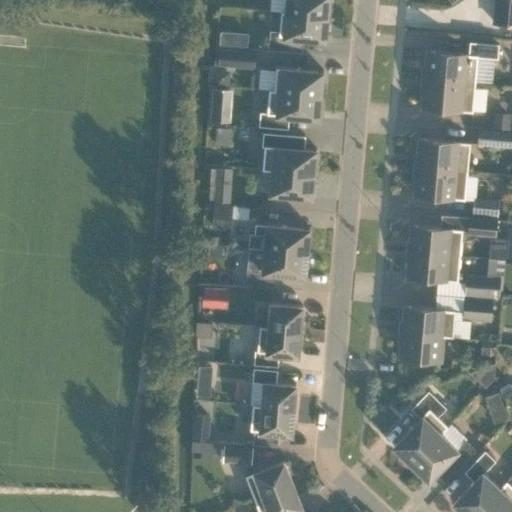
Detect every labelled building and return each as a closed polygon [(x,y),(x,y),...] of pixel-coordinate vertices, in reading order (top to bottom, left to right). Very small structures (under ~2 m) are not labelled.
[(286,0),(286,10),(286,11),(328,15),(329,0),(286,0)] [(286,11),(286,10),(281,9),(279,34),(325,38),(325,39),(326,39),(328,15),(286,11)] [(220,29),(219,42),(248,45),(249,32),(220,29)] [(424,77),(476,82),(478,55),(498,56),(499,42),(470,40),(469,52),(426,49),(424,77)] [(220,47),(219,64),(255,66),(256,50),(220,47)] [(274,88),(274,89),(321,93),(324,68),(322,68),(322,69),(276,65),(274,88)] [(421,105),(473,110),(473,108),(486,109),(488,88),(475,87),(476,82),(424,77),(421,105)] [(230,88),(214,87),(213,87),(211,119),(213,119),(228,120),(230,88)] [(274,89),(274,88),(270,88),(268,110),(260,110),(259,124),(288,127),(289,114),(318,117),(318,118),(319,118),(321,93),(274,89)] [(511,112),(494,111),(493,126),(510,127),(511,112)] [(236,140),(236,125),(221,125),(221,140),(236,140)] [(511,130),(479,128),(478,144),(511,146),(511,130)] [(272,169),(272,168),(315,171),(317,147),(315,147),(315,148),(287,145),(288,132),(263,130),(262,144),(265,145),(262,168),(272,169)] [(416,165),(468,169),(470,141),(419,136),(416,165)] [(217,165),(215,198),(230,199),(233,166),(217,165)] [(465,198),(468,169),(416,165),(414,193),(465,198)] [(272,168),(272,169),(270,191),(311,195),(311,196),(312,196),(315,171),(272,168)] [(499,197),(474,195),(473,211),(498,213),(499,197)] [(231,204),(214,202),(212,224),(229,226),(231,204)] [(494,216),(472,214),(470,231),(493,233),(497,234),(498,217),(494,216)] [(266,234),(265,246),(308,250),(310,225),(309,225),(309,226),(255,221),(254,233),(266,234)] [(410,223),(407,249),(459,253),(462,228),(410,223)] [(305,275),(308,250),(265,246),(247,244),(245,280),(262,281),(263,271),(263,270),(266,270),(304,273),(304,274),(305,275)] [(459,253),(407,249),(405,275),(457,280),(459,253)] [(503,276),(505,258),(488,256),(487,274),(503,276)] [(487,274),(467,272),(464,292),(494,295),(494,299),(501,300),(503,276),(487,274)] [(213,305),(232,305),(232,282),(213,282),(213,305)] [(511,294),(502,294),(501,302),(511,302),(511,294)] [(493,299),(464,296),(462,317),(491,319),(493,299)] [(269,326),(301,329),(303,304),(271,301),(269,326)] [(402,304),(400,330),(452,335),(454,309),(402,304)] [(301,329),(269,326),(260,325),(258,348),(255,348),(254,362),(279,364),(280,352),(299,353),(301,329)] [(452,336),(452,335),(400,330),(398,356),(440,360),(442,335),(452,336)] [(490,354),(491,340),(482,340),(481,354),(490,354)] [(252,403),(293,407),(295,383),(276,381),(277,368),(252,366),(251,380),(263,381),(261,404),(252,403)] [(511,384),(511,382),(500,386),(502,394),(511,390),(511,384)] [(410,462),(440,432),(447,425),(436,415),(445,406),(427,389),(410,407),(419,416),(392,444),(410,462)] [(293,407),(252,403),(249,429),(255,429),(253,443),(277,445),(279,431),(290,432),(293,407)] [(506,415),(502,403),(488,408),(492,420),(506,415)] [(209,414),(200,414),(194,413),(192,437),(193,438),(199,438),(207,439),(209,414)] [(440,432),(410,462),(428,479),(436,470),(445,479),(476,448),(467,439),(457,448),(440,432)] [(253,445),(224,443),(223,459),(252,462),(253,445)] [(453,501),(464,511),(476,511),(500,487),(483,471),(494,459),(484,449),(464,470),(473,479),(453,501)] [(246,474),(254,497),(291,483),(283,459),(246,474)] [(511,511),(511,485),(507,480),(500,487),(476,511),(511,511)] [(300,506),(291,483),(254,497),(259,511),(255,511),(290,511),(289,510),(300,506)]
